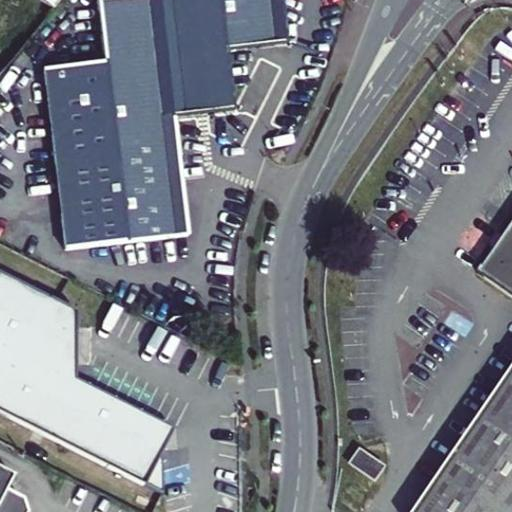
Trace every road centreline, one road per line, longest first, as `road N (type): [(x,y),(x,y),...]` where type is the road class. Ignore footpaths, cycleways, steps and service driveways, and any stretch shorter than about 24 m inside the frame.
road 1 (tertiary): [(293,511),(299,435),(285,288),(303,209)]
road 2 (tertiary): [(303,209),(344,137),(445,0)]
road 3 (tertiary): [(389,0),(303,209)]
